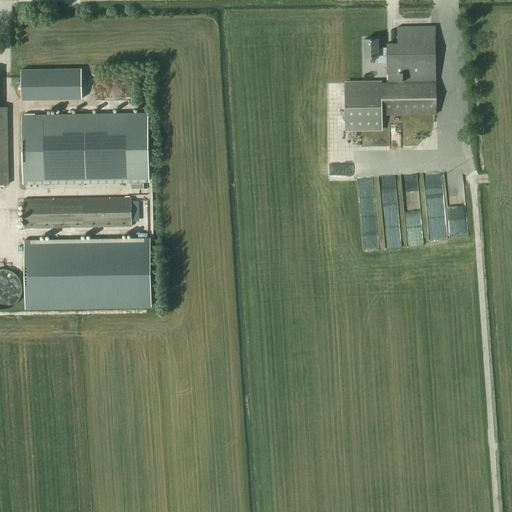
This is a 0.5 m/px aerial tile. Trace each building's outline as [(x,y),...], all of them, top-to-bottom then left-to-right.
[(345,81),(346,131),(383,131),(383,115),(437,115),(436,26),(397,27),(397,44),(387,44),(387,48),(378,48),(378,39),(364,39),(365,58),(377,57),(377,64),(387,64),(387,82),(382,82),(382,80),(345,81)] [(81,69),(21,70),(22,100),(82,99),(81,69)] [(0,184),(9,185),(8,107),(0,106),(0,184)] [(146,114),(22,116),(23,184),(147,182),(146,114)] [(401,248),(397,175),(380,176),(384,249),(401,248)] [(131,198),(23,200),(23,228),(131,227),(131,198)] [(468,237),(465,198),(446,200),(449,238),(468,237)] [(445,228),(445,207),(435,207),(435,202),(427,202),(428,226),(429,226),(430,237),(446,236),(446,228),(445,228)] [(148,238),(24,240),(25,309),(149,307),(148,238)] [(0,304),(21,304),(19,271),(0,271),(0,304)]
